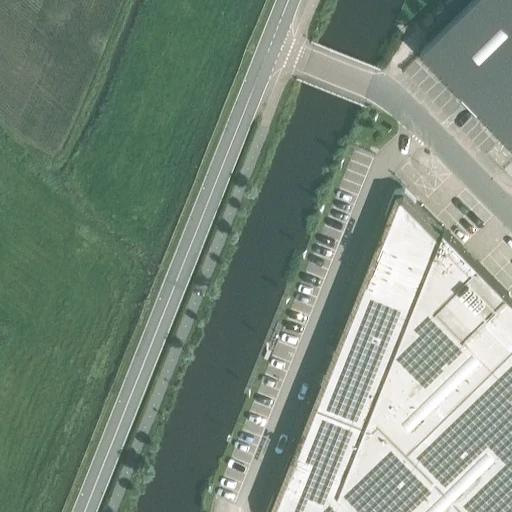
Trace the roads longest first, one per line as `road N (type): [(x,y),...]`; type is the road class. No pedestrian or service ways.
road 1 (secondary): [(85,511),(267,49)]
road 2 (unclassified): [(511,217),(396,102),(267,49)]
